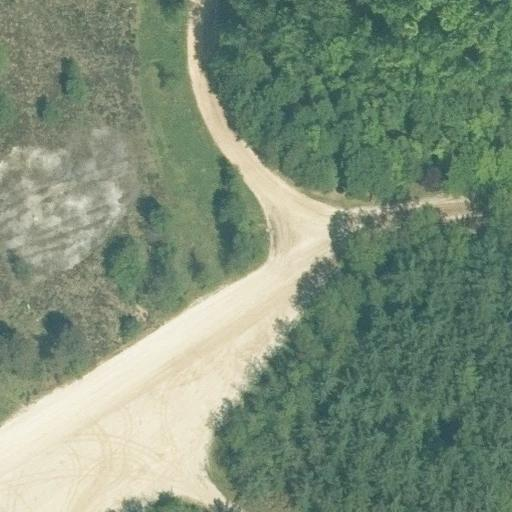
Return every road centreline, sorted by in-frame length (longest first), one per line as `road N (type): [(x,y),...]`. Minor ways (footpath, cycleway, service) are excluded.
road 1 (track): [(511,210),(344,236),(282,288),(0,463)]
road 2 (track): [(330,248),(244,159),(215,110),(201,47),(205,0)]
road 3 (track): [(63,424),(228,511)]
